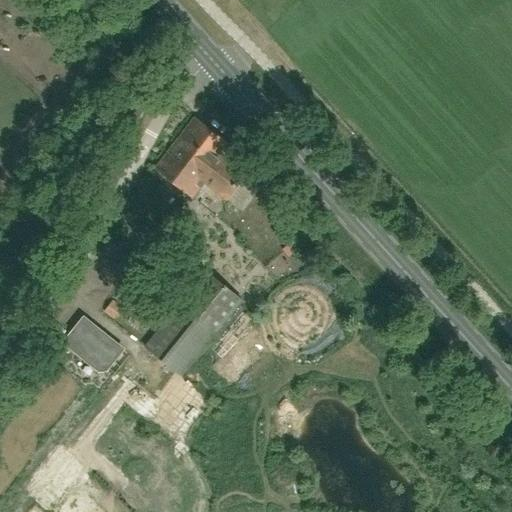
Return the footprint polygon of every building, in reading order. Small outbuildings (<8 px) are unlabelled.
[(133,126),(154,91),(138,81),(117,116),(133,126)] [(226,198),(244,174),(223,158),(231,147),(195,118),(155,169),(193,198),(205,182),(226,198)] [(50,272),(75,234),(45,213),(19,252),(50,272)] [(180,306),(147,348),(183,376),(243,301),(213,277),(186,311),(180,306)] [(121,350),(84,319),(65,343),(97,369),(106,368),(121,350)] [(56,344),(63,335),(55,329),(48,338),(56,344)]
